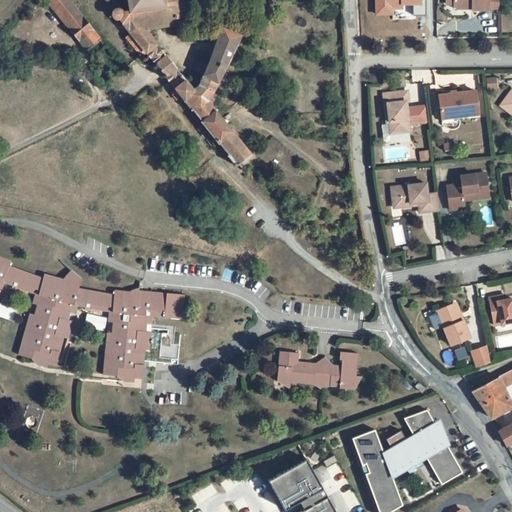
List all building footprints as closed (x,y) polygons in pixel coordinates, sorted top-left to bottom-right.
[(186,0),(154,0),(134,5),(139,30),(129,32),(128,29),(122,30),(124,35),(122,37),(136,54),(132,57),(148,75),(152,71),(163,62),(154,50),(194,40),(186,0)] [(280,12),(282,11),(284,6),(282,2),(277,0),(273,2),(272,5),(271,6),(273,11),(278,12),(280,12)] [(421,0),(376,0),(376,15),(394,14),(394,9),(403,9),(403,5),(414,5),(421,5),(421,0)] [(421,0),(421,5),(414,5),(414,15),(425,15),(424,0),(421,0)] [(455,4),(455,5),(447,5),(447,21),(454,21),(457,25),(464,25),(473,27),(490,27),(490,26),(500,26),(500,13),(490,13),(490,4),(455,4)] [(68,9),(53,21),(92,70),(106,57),(68,9)] [(247,54),(228,47),(209,94),(233,115),(236,110),(232,107),(234,103),(230,99),(247,54)] [(163,62),(152,71),(181,109),(193,99),(163,62)] [(496,84),(495,76),(486,77),(487,84),(496,84)] [(201,111),(193,99),(181,109),(208,144),(204,148),(218,165),(222,162),(243,188),(257,176),(226,136),(227,135),(224,130),(228,127),(233,115),(209,94),(204,109),(201,111)] [(479,108),(442,113),(445,139),(456,138),(456,135),(482,132),(479,108)] [(411,109),(386,111),(389,140),(392,140),(393,151),(412,149),(409,119),(412,119),(411,109)] [(490,190),(464,194),(465,202),(450,204),(454,228),(469,226),(467,216),(472,216),(472,218),(493,215),(490,190)] [(430,201),(395,205),(397,226),(422,223),(423,230),(443,228),(441,211),(431,212),(430,201)] [(9,266),(11,262),(0,256),(0,289),(2,290),(5,283),(7,279),(4,278),(9,266)] [(39,291),(43,279),(9,266),(4,278),(7,279),(37,290),(39,291)] [(79,289),(82,279),(72,270),(63,280),(44,274),(43,279),(39,291),(37,290),(36,294),(32,304),(42,306),(39,317),(30,314),(18,355),(38,360),(37,365),(48,368),(49,363),(56,365),(64,338),(68,339),(73,321),(67,319),(69,312),(75,313),(77,306),(79,301),(76,301),(79,289)] [(37,290),(7,279),(5,283),(36,294),(37,290)] [(113,308),(114,295),(79,289),(76,301),(79,301),(109,307),(113,308)] [(181,294),(167,293),(166,297),(139,295),(140,291),(130,290),(130,292),(115,290),(114,295),(113,308),(109,307),(109,312),(107,322),(118,323),(117,333),(107,333),(102,375),(124,377),(124,381),(134,382),(134,378),(142,378),(145,350),(150,350),(151,332),(146,331),(146,323),(152,324),(153,316),(183,319),(184,307),(180,307),(181,294)] [(504,293),(489,296),(494,323),(511,320),(511,296),(505,298),(504,293)] [(79,301),(77,306),(86,308),(85,311),(100,314),(101,310),(109,312),(109,307),(79,301)] [(456,303),(436,311),(450,346),(470,337),(456,303)] [(174,356),(175,346),(166,345),(165,351),(165,355),(174,356)] [(475,366),(491,362),(486,345),(470,349),(475,366)] [(356,376),(358,353),(340,352),(339,360),(342,360),(342,366),(341,369),(333,368),(333,365),(332,365),(317,363),(316,363),(315,367),(304,366),(304,368),(297,368),(298,362),(298,353),(280,351),(277,380),(290,388),(291,382),(314,384),(314,381),(330,382),(330,386),(339,386),(339,389),(351,390),(352,376),(356,376)] [(511,369),(473,389),(488,417),(511,405),(511,400),(505,387),(511,383),(511,369)] [(356,376),(352,376),(351,390),(354,390),(362,376),(356,376)] [(422,393),(426,389),(419,383),(415,386),(422,393)] [(365,474),(379,511),(391,511),(403,505),(393,478),(392,477),(388,466),(397,463),(400,468),(419,457),(418,455),(424,453),(427,458),(442,485),(463,473),(447,445),(448,444),(445,434),(443,435),(436,423),(435,423),(427,410),(404,419),(414,435),(406,440),(401,431),(386,440),(391,448),(383,453),(375,430),(352,439),(362,466),(366,464),(369,473),(365,474)] [(436,423),(443,435),(445,434),(440,421),(436,423)] [(511,438),(511,421),(497,429),(505,442),(511,438)] [(392,477),(393,478),(427,458),(424,453),(418,455),(419,457),(400,468),(397,463),(388,466),(392,477)] [(329,469),(340,463),(337,456),(325,462),(329,469)] [(335,511),(305,460),(267,482),(284,511),(299,503),(301,507),(303,511),(300,511),(335,511)]
